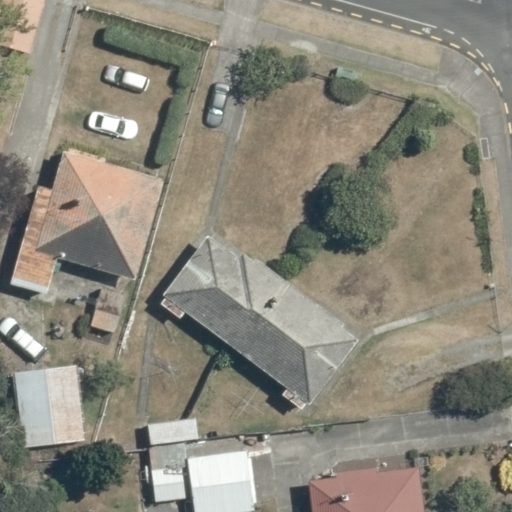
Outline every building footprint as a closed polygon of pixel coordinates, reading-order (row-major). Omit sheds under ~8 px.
[(38,0),(0,0),(0,44),(26,51),(38,0)] [(154,174),(39,141),(0,277),(0,280),(40,292),(50,255),(125,277),(154,174)] [(350,333),(205,226),(156,293),(301,400),(350,333)] [(80,439),(76,363),(10,366),(14,443),(80,439)] [(193,437),(192,413),(140,416),(141,440),(193,437)] [(244,446),(147,455),(151,498),(186,495),(187,511),(200,511),(250,507),(244,446)] [(413,511),(407,460),(297,473),(301,509),(285,510),(285,511),(413,511)]
